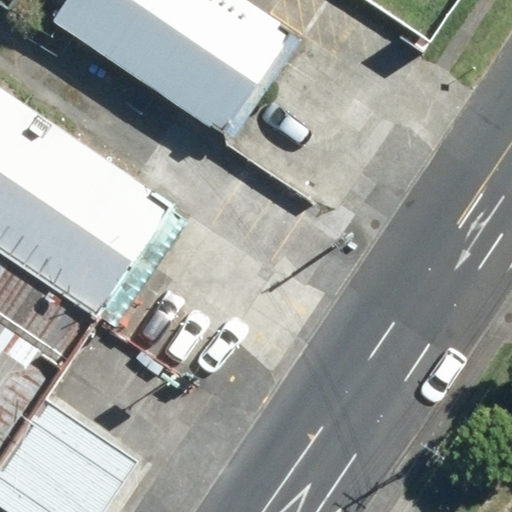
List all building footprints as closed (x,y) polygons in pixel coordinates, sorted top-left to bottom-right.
[(0,0),(0,8),(5,12),(13,0),(0,0)] [(296,27),(254,0),(70,0),(55,23),(224,135),(296,27)] [(177,204),(0,85),(0,246),(102,315),(177,204)] [(100,318),(0,252),(0,469),(48,397),(100,318)] [(48,397),(0,469),(0,502),(14,511),(107,511),(142,459),(48,397)]
